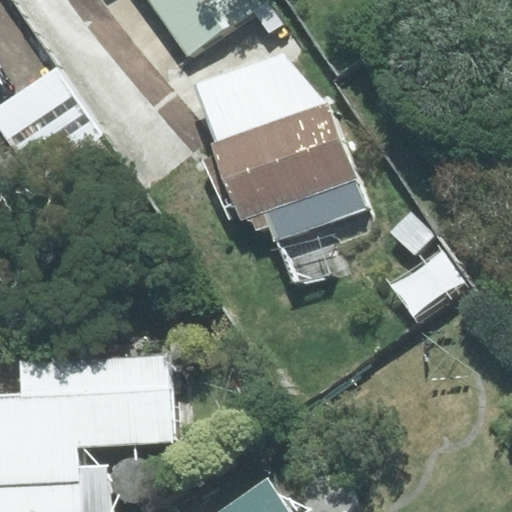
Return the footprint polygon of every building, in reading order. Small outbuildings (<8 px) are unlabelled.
[(267,0),(165,0),(203,57),(274,11),(267,0)] [(220,88),(244,152),(203,166),(225,228),(267,212),(275,233),(292,226),(297,241),(384,210),(374,181),(383,177),(355,101),(328,111),(308,56),(220,88)] [(76,68),(9,108),(50,177),(88,155),(103,179),(131,164),(114,137),(117,135),(76,68)] [(422,216),(405,235),(430,256),(446,236),(422,216)] [(106,480),(104,447),(194,443),(189,356),(47,363),(49,393),(1,397),(4,444),(0,444),(0,511),(102,511),(101,481),(106,480)] [(321,511),(298,480),(255,511),(321,511)]
